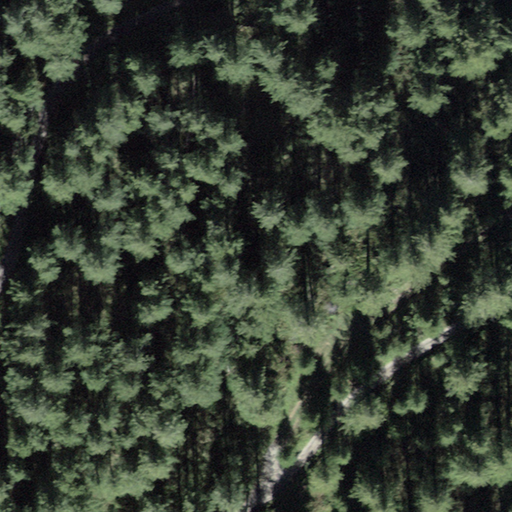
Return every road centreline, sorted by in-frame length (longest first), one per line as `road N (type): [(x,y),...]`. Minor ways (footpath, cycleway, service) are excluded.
road 1 (track): [(0,274),(55,86),(193,0)]
road 2 (track): [(511,299),(397,361),(270,490)]
